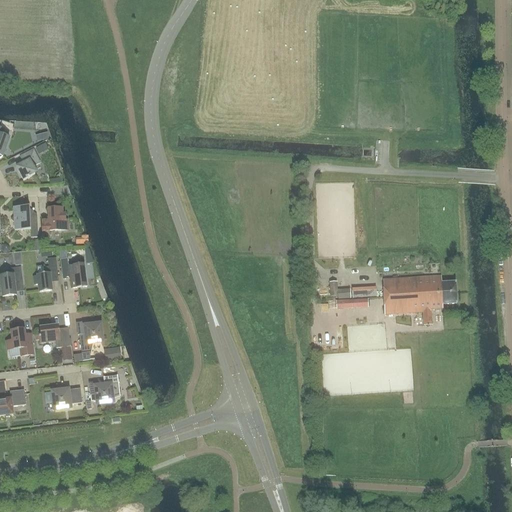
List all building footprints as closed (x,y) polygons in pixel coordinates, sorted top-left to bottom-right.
[(4,130),(0,128),(0,158),(1,158),(3,157),(10,138),(2,136),(4,130)] [(41,164),(34,150),(20,157),(24,164),(17,167),(24,181),(38,174),(34,167),(41,164)] [(15,223),(15,231),(31,230),(31,238),(39,238),(38,223),(31,223),(30,207),(28,207),(24,204),(21,207),(14,208),(14,217),(11,220),(15,223)] [(50,231),(69,231),(68,220),(66,221),(66,214),(63,214),(63,208),(48,209),(49,222),(42,222),(42,235),(50,235),(50,231)] [(380,253),(380,261),(390,260),(390,252),(380,253)] [(37,267),(38,277),(33,278),(34,287),(39,286),(40,293),(52,291),(51,279),(59,278),(56,259),(48,260),(49,268),(45,268),(44,267),(37,267)] [(71,289),(87,287),(85,265),(69,267),(68,259),(61,260),(63,276),(70,275),(71,289)] [(15,284),(23,283),(21,268),(8,270),(9,276),(0,277),(3,297),(17,296),(15,284)] [(456,283),(442,283),(442,277),(384,281),(385,315),(425,313),(425,316),(424,316),(424,325),(427,325),(427,327),(429,326),(429,325),(432,325),(431,315),(429,315),(429,313),(431,312),(431,310),(435,310),(436,311),(440,311),(441,310),(443,310),(443,305),(457,304),(456,283)] [(338,283),(330,283),(331,297),(338,297),(339,300),(351,299),(350,289),(338,290),(338,283)] [(80,336),(83,357),(83,361),(89,361),(93,343),(102,342),(100,325),(85,327),(85,323),(77,324),(78,336),(80,336)] [(59,326),(40,328),(41,332),(39,332),(40,344),(56,342),(57,349),(61,348),(71,347),(69,329),(59,330),(59,326)] [(34,356),(31,335),(25,335),(25,330),(12,331),(13,341),(7,342),(8,351),(21,349),(22,357),(34,356)] [(122,361),(120,348),(104,351),(106,363),(122,361)] [(98,402),(98,404),(113,402),(113,399),(121,397),(118,376),(104,377),(105,384),(105,386),(96,387),(96,383),(89,383),(91,402),(98,402)] [(55,410),(70,408),(70,405),(83,404),(81,389),(53,393),(55,410)] [(26,406),(25,391),(10,392),(11,399),(0,400),(0,416),(14,415),(13,407),(26,406)]
